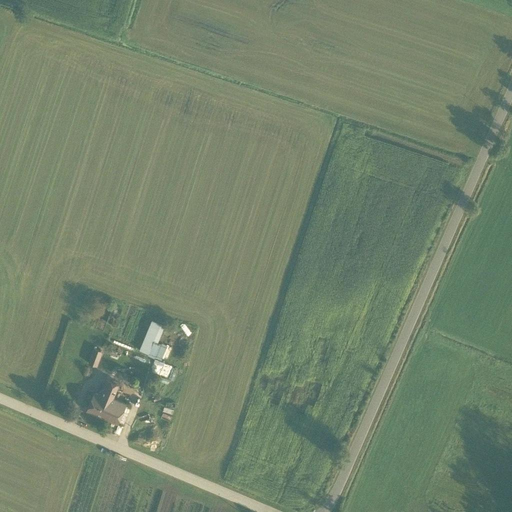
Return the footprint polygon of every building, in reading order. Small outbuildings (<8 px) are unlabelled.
[(151,320),(139,350),(148,354),(153,342),(156,344),(164,325),(151,320)] [(161,357),(166,343),(160,341),(155,355),(161,357)] [(102,352),(93,348),(88,364),(96,367),(102,352)] [(150,370),(159,373),(164,362),(155,358),(150,370)] [(118,385),(105,379),(98,395),(94,393),(86,411),(117,424),(126,402),(113,397),(118,385)] [(150,413),(158,415),(161,403),(153,401),(150,413)]
